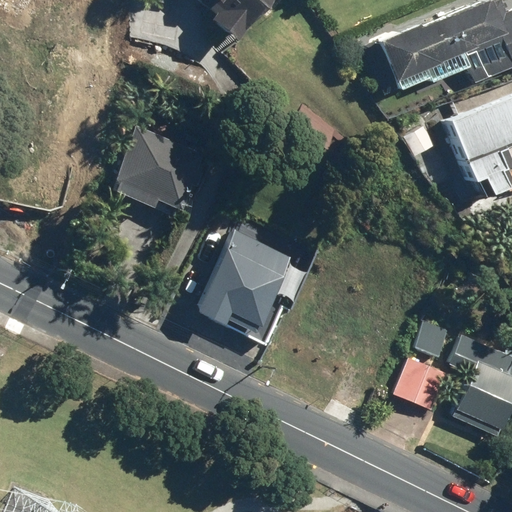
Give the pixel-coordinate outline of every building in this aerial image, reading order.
[(40,0),(38,16),(80,24),(84,0),(40,0)] [(199,0),(217,14),(210,22),(237,44),(273,0),(199,0)] [(511,8),(495,16),(488,0),(467,0),(362,44),(380,86),(453,56),(467,88),(511,69),(511,8)] [(511,90),(438,122),(463,182),(477,177),(484,193),(506,183),(491,147),(511,137),(511,90)] [(434,148),(420,122),(393,137),(407,162),(434,148)] [(192,155),(126,125),(101,178),(167,209),(192,155)] [(252,217),(240,239),(219,229),(217,234),(195,223),(170,272),(193,284),(180,310),(210,325),(217,311),(247,326),(259,304),(275,312),(309,246),(252,217)] [(374,313),(317,282),(287,338),(345,369),(374,313)] [(432,332),(414,325),(404,350),(423,357),(432,332)] [(511,367),(511,362),(445,336),(433,367),(454,375),(437,417),(485,436),(511,367)] [(443,373),(409,358),(393,395),(427,410),(443,373)]
